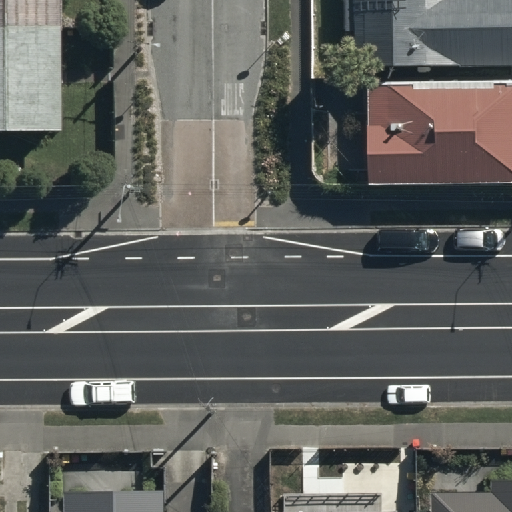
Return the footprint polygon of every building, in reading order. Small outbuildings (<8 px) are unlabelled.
[(0,0),(0,126),(54,126),(53,0),(0,0)] [(511,0),(346,0),(346,25),(354,25),(354,61),(511,61),(511,0)] [(511,72),(371,74),(370,177),(511,177),(511,72)] [(492,484),(434,484),(433,511),(511,511),(511,469),(492,470),(492,484)] [(167,511),(167,482),(67,482),(67,511),(167,511)]
